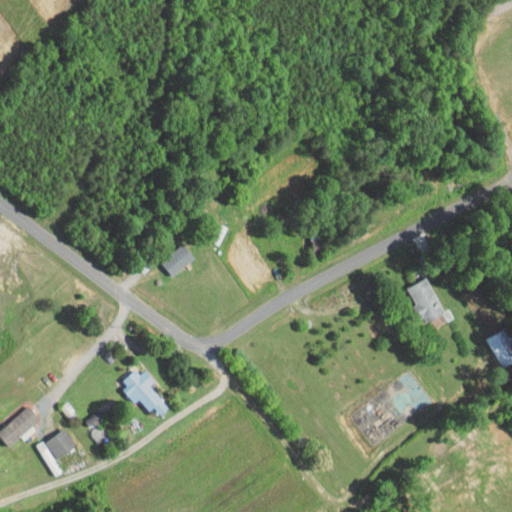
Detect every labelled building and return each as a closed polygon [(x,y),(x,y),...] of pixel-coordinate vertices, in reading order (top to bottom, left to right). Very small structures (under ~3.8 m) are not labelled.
[(185,251),(173,238),(150,258),(162,271),(185,251)] [(414,317),(435,308),(418,272),(397,281),(414,317)] [(509,353),(496,323),(477,331),(490,361),(509,353)] [(159,401),(139,380),(142,377),(129,362),(109,380),(124,397),(128,394),(139,405),(143,401),(150,409),(159,401)] [(0,414),(0,439),(30,413),(17,399),(0,414)]
